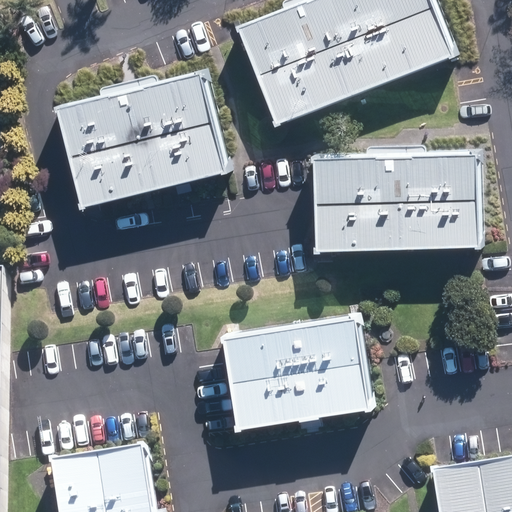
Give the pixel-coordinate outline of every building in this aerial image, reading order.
[(231,0),(227,2),(267,106),(446,38),(430,0),(231,0)] [(193,46),(49,81),(73,183),(217,148),(193,46)] [(471,133),(304,138),(306,234),(473,230),(471,133)] [(349,303),(215,320),(226,411),(360,394),(349,303)] [(143,511),(131,439),(42,455),(51,511),(143,511)] [(511,511),(511,464),(511,456),(424,468),(430,511),(511,511)]
